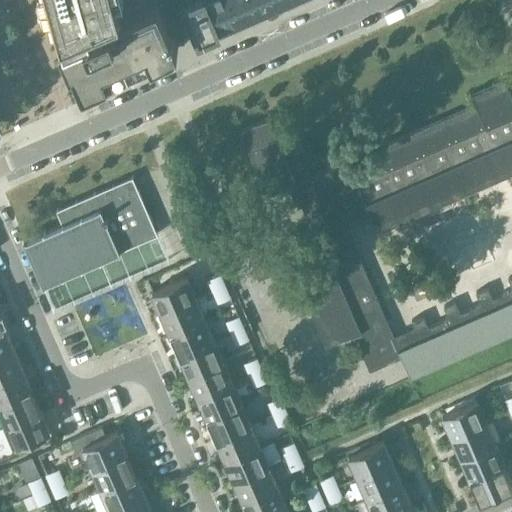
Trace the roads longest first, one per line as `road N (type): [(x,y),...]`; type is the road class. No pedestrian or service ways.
road 1 (residential): [(387,0),(0,171)]
road 2 (residential): [(207,511),(141,369),(77,399),(0,232)]
road 3 (unknown): [(75,137),(11,0)]
